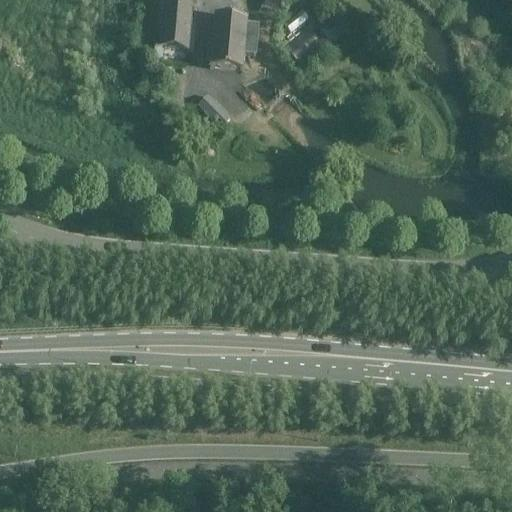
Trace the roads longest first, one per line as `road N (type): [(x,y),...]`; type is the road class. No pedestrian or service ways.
road 1 (tertiary): [(0,226),(82,251),(481,274),(511,266)]
road 2 (tertiary): [(0,473),(87,456),(222,451),(511,464)]
road 3 (primary): [(511,364),(249,342),(0,346)]
road 4 (primary): [(0,360),(307,366),(511,384)]
